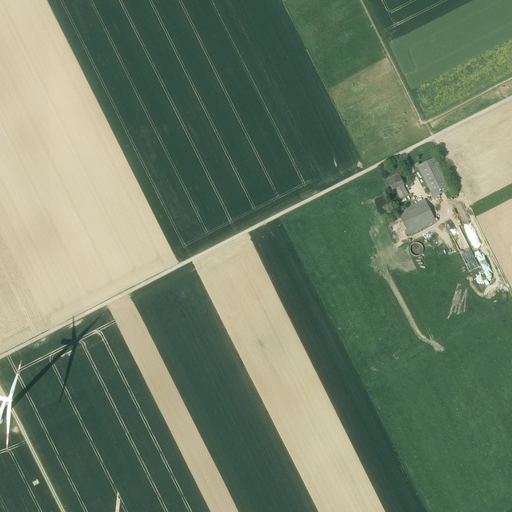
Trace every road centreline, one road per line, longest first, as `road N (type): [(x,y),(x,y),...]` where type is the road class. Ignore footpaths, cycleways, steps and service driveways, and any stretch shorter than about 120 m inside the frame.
road 1 (track): [(511,100),(0,362)]
road 2 (track): [(511,291),(437,140)]
road 3 (track): [(366,0),(437,140)]
